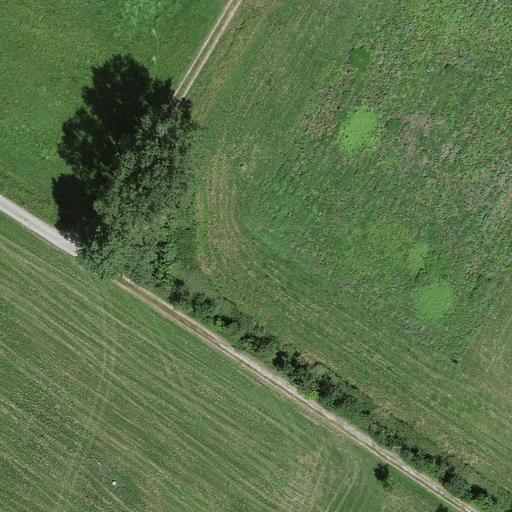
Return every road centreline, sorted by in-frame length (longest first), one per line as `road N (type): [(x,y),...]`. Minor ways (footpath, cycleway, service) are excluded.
road 1 (track): [(472,511),(0,200)]
road 2 (track): [(235,0),(76,246)]
